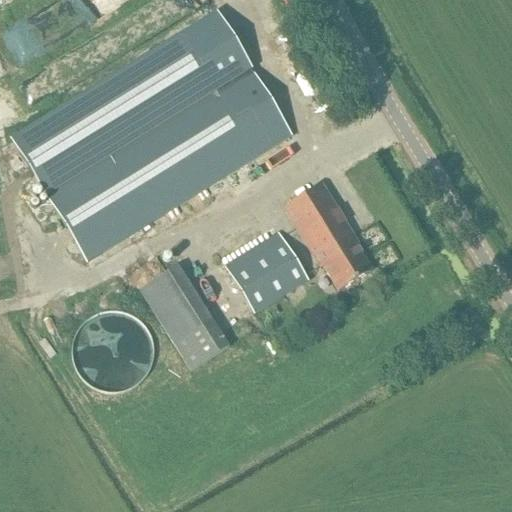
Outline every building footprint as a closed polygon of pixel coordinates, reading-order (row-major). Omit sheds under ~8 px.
[(87,261),(291,135),(216,16),(13,143),(87,261)] [(283,209),(319,268),(321,267),(337,293),(371,272),(355,247),(358,245),(321,185),(283,209)] [(282,242),(229,274),(254,315),(307,284),(282,242)] [(142,288),(187,374),(228,353),(184,267),(142,288)] [(105,313),(100,314),(94,317),(87,321),(81,326),(77,333),(74,340),(72,348),(71,356),(72,364),(75,371),(79,378),(84,383),(91,389),(100,393),(110,394),(119,394),(128,391),(135,387),(142,380),(148,374),(151,366),(153,358),(152,351),(152,344),(150,337),(146,331),(142,325),(136,321),(130,317),(122,314),(116,313),(109,313),(105,313)]
